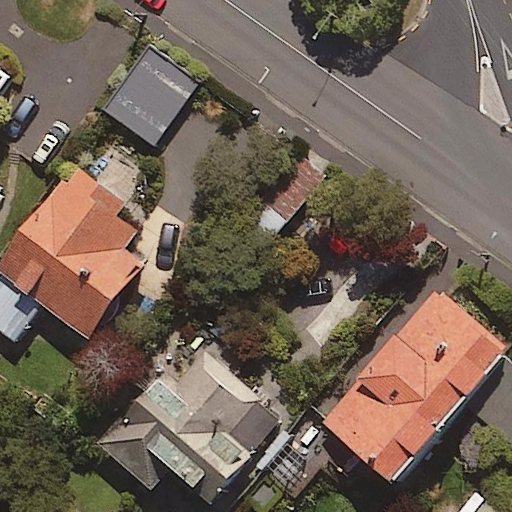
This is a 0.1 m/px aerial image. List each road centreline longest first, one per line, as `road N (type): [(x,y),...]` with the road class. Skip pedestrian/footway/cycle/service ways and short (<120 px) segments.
road 1 (tertiary): [(463,167),(228,0)]
road 2 (tertiary): [(469,0),(490,114),(463,167)]
